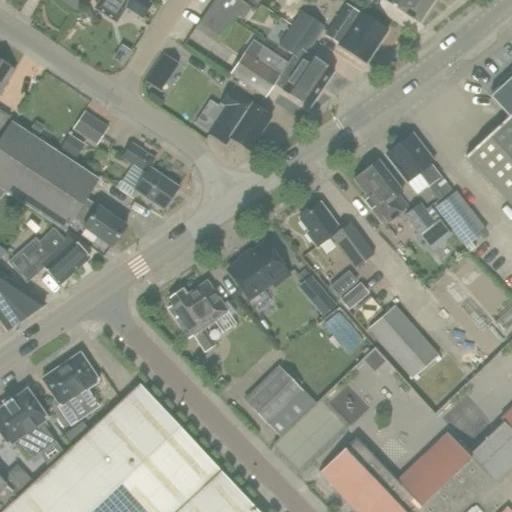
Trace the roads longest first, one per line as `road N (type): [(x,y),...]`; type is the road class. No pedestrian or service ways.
road 1 (primary): [(228,201),(397,90),(511,0)]
road 2 (residential): [(96,296),(300,511)]
road 3 (primary): [(96,296),(228,201)]
road 4 (residential): [(228,201),(204,162),(118,95)]
road 5 (residential): [(118,95),(0,18)]
